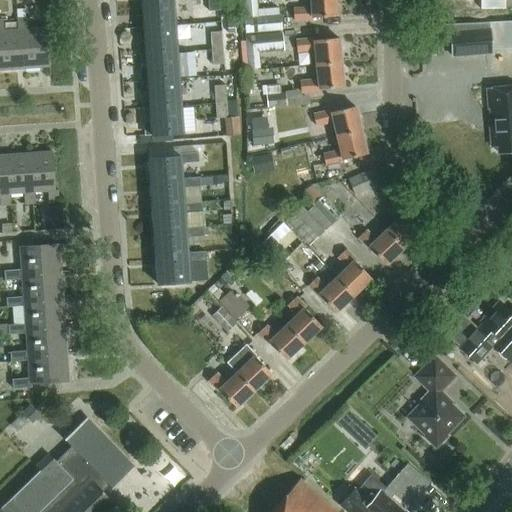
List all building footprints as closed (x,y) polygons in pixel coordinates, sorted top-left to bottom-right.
[(143,17),(138,17),(139,29),(144,28),(175,26),(172,0),(151,0),(142,1),(143,17)] [(219,11),(218,0),(207,0),(208,12),(219,11)] [(256,0),(243,0),(245,17),(257,17),(256,0)] [(310,0),(311,9),(293,10),(293,20),(312,20),(312,18),(336,17),(334,0),(310,0)] [(25,9),(16,10),(16,19),(25,18),(25,9)] [(245,17),(244,18),(246,34),(282,31),(280,15),(257,17),(245,17)] [(25,18),(16,19),(17,30),(20,30),(23,68),(49,66),(46,28),(27,29),(27,18),(25,18)] [(2,20),(0,20),(0,70),(23,68),(20,30),(17,30),(3,31),(2,20)] [(234,23),(227,23),(227,34),(235,34),(234,23)] [(145,42),(140,43),(141,56),(146,55),(177,53),(175,26),(144,28),(145,42)] [(453,57),(492,54),(490,30),(451,33),(453,57)] [(210,34),(211,50),(222,49),(221,33),(210,34)] [(282,33),(245,36),(248,70),(259,69),(258,53),(283,51),(282,33)] [(313,39),(295,41),(296,52),(315,50),(316,65),(340,63),(338,38),(313,41),(313,39)] [(212,66),(223,66),(222,49),(211,50),(212,66)] [(147,70),(142,70),(143,82),(148,82),(179,80),(177,53),(146,55),(147,70)] [(317,81),(299,82),(300,93),(319,91),(319,89),(343,87),(340,63),(316,65),(317,81)] [(149,97),(144,97),(145,110),(150,109),(181,107),(179,80),(148,82),(149,97)] [(249,84),(250,94),(263,93),(263,96),(266,95),(268,108),(287,106),(285,93),(281,94),(280,85),(262,87),(261,83),(249,84)] [(224,86),(213,87),(214,103),(225,103),(224,86)] [(511,87),(486,89),(491,147),(497,146),(498,154),(511,152),(511,87)] [(233,102),(225,103),(214,103),(215,119),(224,118),(225,136),(239,135),(238,116),(234,117),(233,102)] [(331,111),(313,115),(315,127),(334,122),(337,136),(360,131),(354,106),(332,112),(331,111)] [(151,124),(146,124),(147,137),(182,134),(181,107),(150,109),(151,124)] [(341,151),(322,155),(325,166),(343,162),(343,160),(366,155),(360,131),(337,136),(341,151)] [(197,145),(147,149),(148,161),(180,158),(180,155),(198,153),(197,145)] [(52,152),(28,154),(30,192),(33,192),(48,191),(48,202),(59,201),(58,190),(55,190),(52,152)] [(180,158),(148,161),(150,185),(182,183),(182,179),(181,164),(199,162),(198,153),(180,155),(180,158)] [(28,154),(3,155),(6,194),(9,194),(23,193),(24,204),(34,203),(33,192),(30,192),(28,154)] [(3,155),(0,155),(0,205),(10,205),(9,194),(6,194),(3,155)] [(266,155),(250,158),(254,174),(269,171),(266,155)] [(374,169),(348,180),(355,195),(380,184),(374,169)] [(221,176),(212,177),(213,185),(222,185),(221,176)] [(182,183),(150,185),(152,210),(185,208),(184,204),(183,189),(200,188),(200,178),(182,179),(182,183)] [(330,225),(340,216),(322,198),(313,207),(330,225)] [(398,221),(387,232),(403,249),(421,231),(405,215),(406,214),(396,202),(387,210),(398,221)] [(185,208),(152,210),(154,235),(186,233),(186,229),(185,214),(202,212),(201,203),(184,204),(185,208)] [(60,206),(47,207),(48,218),(61,217),(60,206)] [(308,247),(330,225),(313,207),(306,213),(301,207),(285,222),(308,247)] [(186,233),(154,235),(155,260),(188,257),(188,253),(187,238),(204,237),(203,228),(186,229),(186,233)] [(366,231),(358,239),(368,250),(370,248),(386,265),(403,249),(387,232),(376,242),(366,231)] [(22,270),(4,271),(5,281),(22,280),(22,277),(60,274),(59,245),(20,248),(22,270)] [(348,269),(337,279),(353,296),(371,279),(354,262),(356,261),(346,251),(338,258),(348,269)] [(188,257),(155,260),(157,285),(190,283),(188,263),(206,262),(205,252),(188,253),(188,257)] [(231,267),(221,277),(229,286),(239,276),(231,267)] [(24,297),(6,299),(6,307),(25,306),(24,303),(62,301),(60,274),(22,277),(22,280),(24,297)] [(316,279),(308,287),(318,297),(319,296),(336,313),(353,296),(337,279),(326,290),(316,279)] [(218,289),(212,295),(217,301),(224,295),(218,289)] [(233,321),(245,310),(228,292),(224,295),(217,301),(216,303),(221,308),(233,321)] [(297,317),(286,327),(303,344),(321,327),(305,310),(306,309),(295,298),(287,306),(297,317)] [(460,348),(459,349),(476,365),(492,347),(511,364),(511,308),(501,298),(479,322),(482,325),(478,329),(463,345),(460,348)] [(26,325),(8,326),(9,335),(26,334),(26,331),(64,329),(62,301),(24,303),(25,306),(26,325)] [(221,308),(211,317),(226,333),(236,324),(233,321),(221,308)] [(265,327),(257,334),(268,345),(269,344),(285,361),(303,344),(286,327),(276,337),(265,327)] [(27,351),(10,353),(11,362),(29,361),(28,358),(66,355),(64,329),(26,331),(26,334),(27,351)] [(247,363),(236,374),(253,392),(271,375),(255,357),(256,356),(246,345),(238,354),(247,363)] [(238,354),(227,364),(236,374),(247,363),(238,354)] [(30,379),(12,380),(13,389),(32,388),(32,385),(67,383),(66,355),(28,358),(29,361),(30,379)] [(429,394),(406,419),(425,437),(423,438),(435,450),(447,438),(445,436),(463,417),(439,394),(455,377),(433,357),(413,378),(429,394)] [(216,374),(207,382),(218,392),(219,391),(236,408),(253,392),(236,374),(226,384),(216,374)] [(30,405),(22,413),(32,424),(41,416),(30,405)] [(348,410),(336,423),(348,434),(360,421),(348,410)] [(135,468),(87,419),(65,441),(72,447),(56,463),(48,455),(36,468),(39,471),(1,508),(1,509),(0,510),(0,511),(106,511),(115,505),(103,492),(109,486),(112,490),(135,468)] [(403,511),(383,494),(388,489),(371,474),(356,490),(354,489),(340,505),(347,511),(403,511)] [(337,511),(300,479),(270,511),(337,511)]
